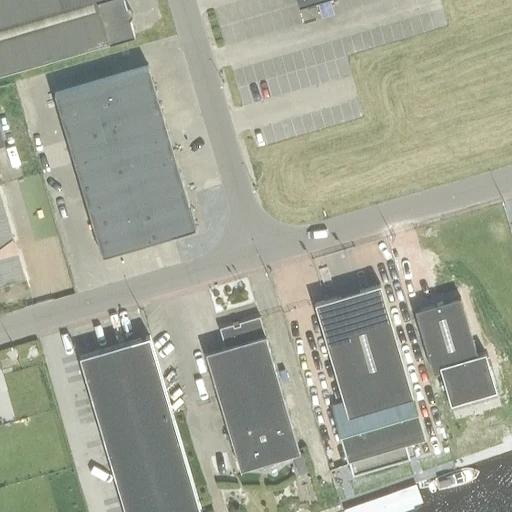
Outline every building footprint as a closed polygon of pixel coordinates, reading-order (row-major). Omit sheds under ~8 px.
[(109,43),(134,36),(129,19),(132,13),(127,11),(123,0),(0,0),(0,74),(109,42),(109,43)] [(155,89),(148,66),(101,80),(108,103),(155,89)] [(101,80),(54,94),(61,117),(108,103),(101,80)] [(155,89),(108,103),(115,126),(162,113),(155,89)] [(61,117),(68,140),(115,126),(108,103),(61,117)] [(162,113),(115,126),(122,150),(169,136),(162,113)] [(75,164),(122,150),(115,126),(68,140),(75,164)] [(122,150),(128,173),(175,159),(169,136),(122,150)] [(122,150),(75,164),(81,187),(128,173),(122,150)] [(182,182),(175,159),(128,173),(135,196),(182,182)] [(88,210),(112,203),(135,196),(128,173),(81,187),(88,210)] [(135,196),(149,243),(196,229),(182,182),(135,196)] [(0,286),(25,279),(0,194),(0,286)] [(112,203),(126,250),(149,243),(135,196),(112,203)] [(112,203),(88,210),(102,257),(126,250),(112,203)] [(404,440),(424,434),(380,284),(314,304),(346,410),(334,413),(352,475),(409,458),(404,440)] [(450,404),(496,390),(485,353),(477,355),(460,297),(414,311),(433,373),(441,370),(450,404)] [(300,453),(260,318),(259,316),(219,328),(225,347),(206,353),(240,470),(300,453)] [(91,398),(161,378),(149,337),(79,357),(87,384),(91,398)] [(161,378),(91,398),(103,439),(173,418),(161,378)] [(173,418),(103,439),(115,480),(185,459),(173,418)] [(185,459),(115,480),(124,511),(155,511),(197,500),(185,459)] [(200,511),(197,500),(155,511),(200,511)]
